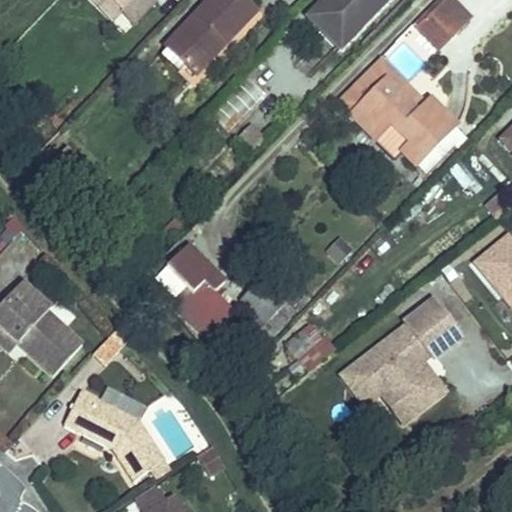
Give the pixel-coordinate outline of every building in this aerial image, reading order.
[(84,0),(108,23),(117,14),(103,0),(84,0)] [(103,0),(117,14),(131,0),(103,0)] [(219,42),(223,46),(254,14),(239,0),(213,0),(165,50),(189,72),(219,42)] [(326,0),(304,22),(342,60),(401,0),(326,0)] [(468,23),(446,1),(429,19),(448,37),(450,40),(468,23)] [(448,37),(429,19),(417,30),(436,49),(448,37)] [(189,72),(193,77),(223,46),(219,42),(189,72)] [(369,70),(415,115),(424,106),(378,61),(369,70)] [(415,115),(369,70),(335,104),(374,143),(390,128),(408,146),(399,155),(414,170),(455,129),(428,102),(424,106),(415,115)] [(250,126),(236,142),(252,157),(267,142),(250,126)] [(511,128),(499,142),(511,154),(511,128)] [(39,147),(40,149),(53,137),(51,135),(39,147)] [(40,149),(49,158),(61,146),(53,137),(40,149)] [(61,146),(49,158),(66,176),(70,172),(56,158),(65,150),(61,146)] [(78,163),(65,150),(56,158),(70,172),(75,178),(82,172),(76,165),(78,163)] [(473,265),(511,312),(511,240),(508,236),(473,265)] [(192,295),(176,311),(204,338),(232,310),(213,292),(222,283),(185,247),(164,268),(192,295)] [(31,344),(27,347),(56,374),(84,343),(48,309),(52,305),(24,280),(0,307),(0,322),(20,340),(23,336),(31,344)] [(260,283),(240,304),(262,326),(282,306),(260,283)] [(398,393),(414,414),(445,390),(434,377),(427,382),(422,375),(415,366),(432,352),(436,356),(460,336),(434,302),(407,323),(410,327),(342,379),(365,408),(380,397),(388,391),(398,393)] [(20,340),(0,322),(0,341),(10,351),(20,340)] [(120,352),(131,340),(119,328),(108,341),(120,352)] [(297,362),(312,348),(300,333),(284,347),(297,362)] [(23,336),(20,340),(27,347),(31,344),(23,336)] [(108,341),(96,354),(108,365),(120,352),(108,341)] [(292,366),(303,379),(324,362),(312,348),(297,362),(292,366)] [(422,375),(427,382),(434,377),(429,369),(422,375)] [(123,444),(118,449),(138,478),(171,461),(143,419),(84,390),(67,424),(111,446),(116,440),(123,444)] [(414,414),(398,393),(388,391),(380,397),(402,424),(414,414)] [(116,440),(111,446),(118,449),(123,444),(116,440)] [(214,471),(227,463),(216,446),(203,454),(214,471)] [(190,511),(177,492),(168,498),(147,511),(190,511)]
